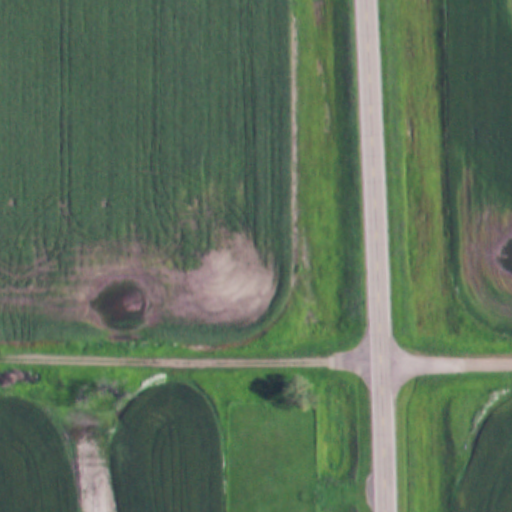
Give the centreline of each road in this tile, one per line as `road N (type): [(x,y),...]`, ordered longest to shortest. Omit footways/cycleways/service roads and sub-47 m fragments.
road 1 (secondary): [(383,511),(364,0)]
road 2 (track): [(0,358),(379,363)]
road 3 (residential): [(379,363),(511,362)]
